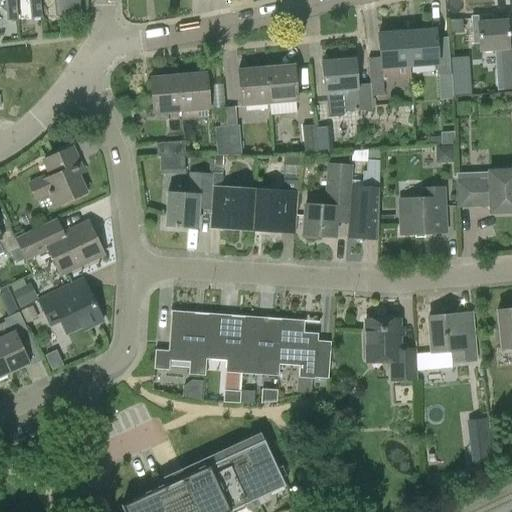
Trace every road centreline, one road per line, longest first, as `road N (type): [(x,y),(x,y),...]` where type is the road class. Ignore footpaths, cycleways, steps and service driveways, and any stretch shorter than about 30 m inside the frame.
road 1 (residential): [(511,273),(401,284),(136,270)]
road 2 (residential): [(104,46),(328,0)]
road 3 (residential): [(0,419),(124,356),(136,270)]
road 4 (residential): [(136,270),(119,141),(88,63)]
